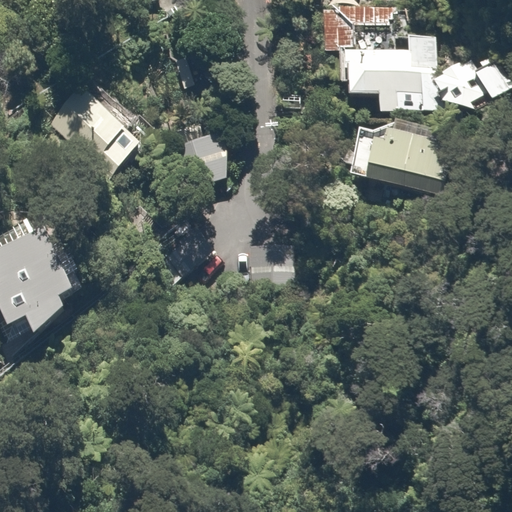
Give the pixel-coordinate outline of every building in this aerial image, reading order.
[(141,0),(99,0),(102,11),(141,0)] [(444,111),(478,111),(478,76),(469,76),(469,9),(329,9),(329,51),(344,51),(344,63),(356,63),(356,97),(381,97),(381,111),(435,111),(435,91),(445,91),(444,111)] [(86,83),(49,123),(111,181),(148,140),(86,83)] [(382,132),(373,181),(449,196),(458,147),(382,132)] [(239,181),(221,133),(167,154),(186,202),(239,181)] [(183,246),(167,258),(183,279),(217,253),(197,227),(179,241),(183,246)] [(35,339),(65,320),(62,309),(81,299),(64,261),(53,266),(40,241),(0,259),(0,284),(1,286),(0,285),(0,312),(10,335),(29,327),(35,339)] [(295,248),(253,250),(255,291),(297,289),(295,248)]
